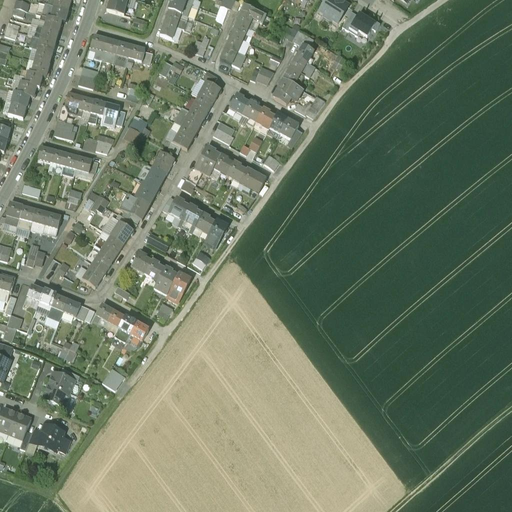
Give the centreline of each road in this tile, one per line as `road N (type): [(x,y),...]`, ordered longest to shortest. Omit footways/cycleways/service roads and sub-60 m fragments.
road 1 (track): [(165,330),(373,48)]
road 2 (track): [(165,330),(48,492)]
road 3 (track): [(511,406),(392,511)]
